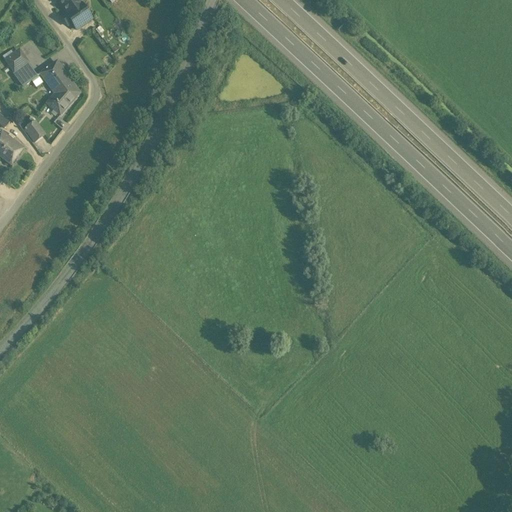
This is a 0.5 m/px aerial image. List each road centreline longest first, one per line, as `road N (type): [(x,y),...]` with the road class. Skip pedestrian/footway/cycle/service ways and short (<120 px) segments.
road 1 (unclassified): [(214,0),(168,112),(114,211),(0,358)]
road 2 (motorway): [(242,0),(511,253)]
road 3 (motorway): [(511,213),(284,0)]
road 4 (unclassified): [(0,227),(99,95),(36,0)]
